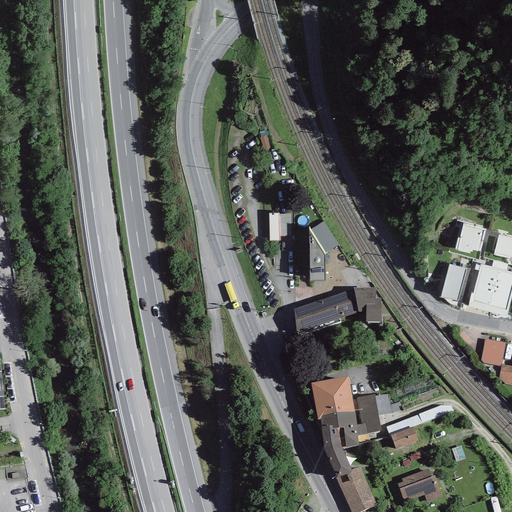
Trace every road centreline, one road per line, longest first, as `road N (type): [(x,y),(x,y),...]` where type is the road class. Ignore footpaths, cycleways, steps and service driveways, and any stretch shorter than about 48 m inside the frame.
road 1 (primary): [(338,511),(244,317),(188,128),(207,55),(258,0)]
road 2 (motorway): [(82,0),(103,220),(164,511)]
road 3 (motorway): [(195,511),(144,280),(113,0)]
road 4 (residential): [(511,330),(433,304),(386,241),(328,128),(310,0)]
road 5 (unclassified): [(0,234),(52,511)]
